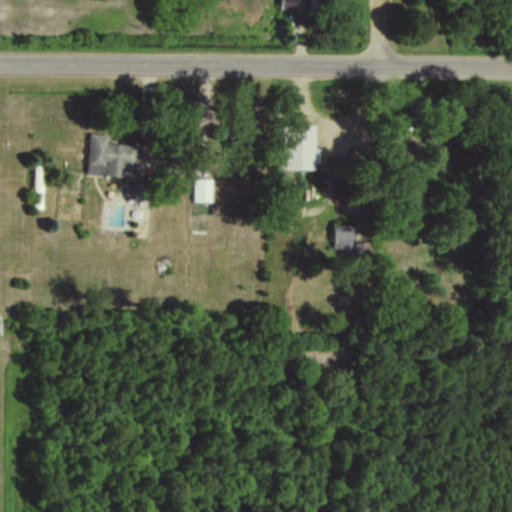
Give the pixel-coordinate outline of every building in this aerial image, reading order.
[(296,0),(278,0),(279,12),(296,13),(296,0)] [(312,124),(280,125),(280,168),(313,167),(312,124)] [(107,133),(87,132),(85,173),(120,175),(120,165),(133,166),(135,144),(106,143),(107,133)] [(192,200),(210,200),(210,178),(192,177),(192,200)] [(350,224),(332,223),(331,247),(349,248),(350,224)] [(366,241),(353,242),(353,253),(367,252),(366,241)]
